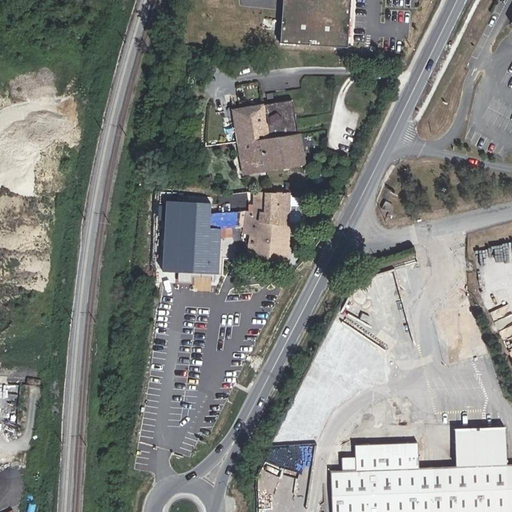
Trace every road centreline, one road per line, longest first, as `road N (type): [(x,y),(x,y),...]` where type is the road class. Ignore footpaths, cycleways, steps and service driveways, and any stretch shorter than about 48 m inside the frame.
road 1 (secondary): [(456,0),(235,440)]
road 2 (unknown): [(207,81),(358,70)]
